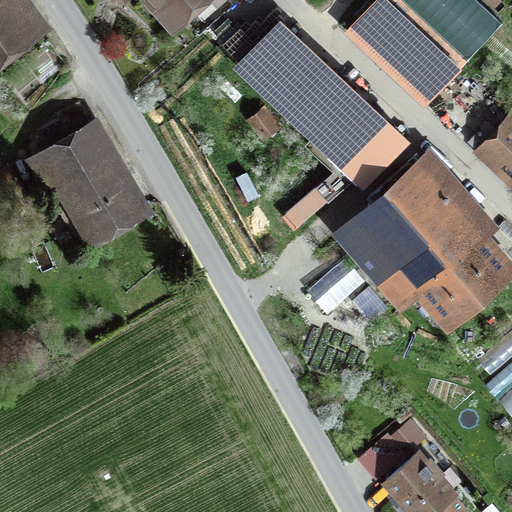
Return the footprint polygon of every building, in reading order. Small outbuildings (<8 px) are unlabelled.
[(0,0),(0,62),(53,23),(35,0),(0,0)] [(143,0),(172,33),(188,18),(194,25),(216,6),(217,7),(224,0),(143,0)] [(472,70),(399,0),(386,0),(349,38),(429,114),(472,70)] [(412,137),(282,11),(258,35),(253,30),(235,48),(241,53),(232,62),(309,136),(304,141),(330,166),(282,215),(296,228),(349,174),(363,187),(412,137)] [(264,104),(245,117),(266,147),(285,133),(264,104)] [(97,113),(24,156),(48,198),(57,192),(90,247),(154,209),(97,113)] [(511,119),(478,156),(511,186),(511,119)] [(505,232),(433,152),(333,240),(407,325),(426,308),(455,341),(511,290),(511,265),(492,243),(505,232)] [(3,167),(0,169),(0,204),(2,207),(22,194),(3,167)] [(423,456),(385,489),(404,511),(452,511),(464,502),(423,456)]
